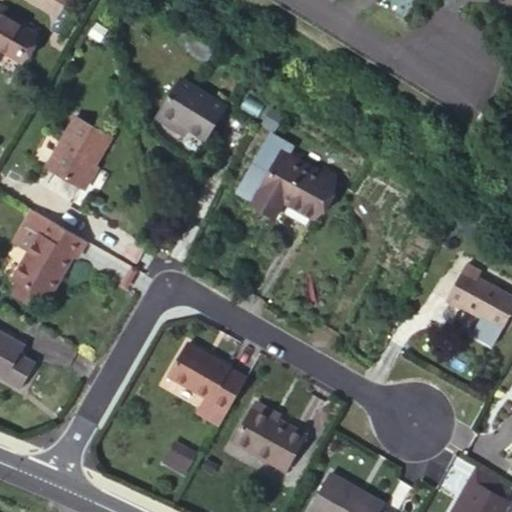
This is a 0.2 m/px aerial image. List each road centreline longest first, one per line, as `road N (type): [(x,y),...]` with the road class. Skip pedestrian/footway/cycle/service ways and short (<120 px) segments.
road 1 (residential): [(43,479),(146,295),(188,290),(405,415)]
road 2 (unclassified): [(331,0),(457,68)]
